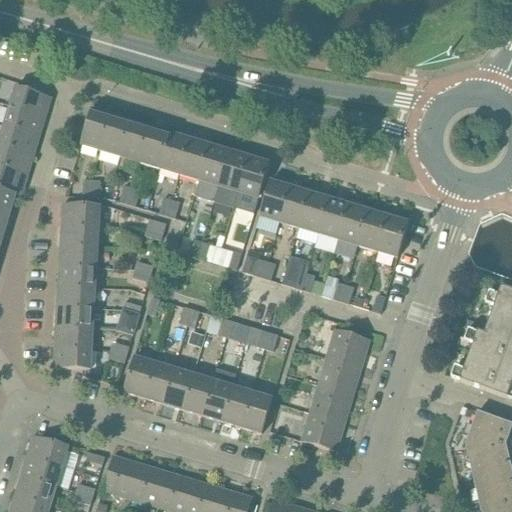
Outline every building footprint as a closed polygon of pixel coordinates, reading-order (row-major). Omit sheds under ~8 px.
[(15,88),(9,109),(45,119),(51,99),(22,90),(15,88)] [(9,109),(3,128),(39,138),(45,119),(9,109)] [(111,117),(91,111),(80,147),(100,153),(111,117)] [(131,123),(111,117),(100,153),(120,159),(131,123)] [(150,129),(131,123),(120,159),(140,165),(150,129)] [(3,128),(0,138),(0,148),(33,158),(39,138),(3,128)] [(150,129),(140,165),(159,170),(170,135),(150,129)] [(190,141),(170,135),(159,170),(179,176),(190,141)] [(179,176),(199,182),(209,147),(190,141),(179,176)] [(199,182),(194,198),(214,203),(229,153),(209,147),(199,182)] [(0,148),(0,169),(27,178),(33,158),(0,148)] [(229,153),(214,203),(233,209),(248,159),(229,153)] [(248,159),(233,209),(254,216),(258,200),(269,165),(248,159)] [(0,191),(15,196),(19,198),(21,198),(27,178),(0,169),(0,191)] [(90,200),(91,183),(83,182),(82,199),(90,200)] [(270,182),(255,232),(275,238),(279,224),(290,189),(270,182)] [(100,183),(91,183),(90,200),(99,200),(100,183)] [(127,207),(132,190),(124,188),(119,204),(127,207)] [(309,194),(290,189),(279,224),(299,230),(309,194)] [(140,193),(132,190),(127,207),(135,209),(140,193)] [(0,212),(9,216),(15,196),(0,191),(0,212)] [(318,236),(329,200),(309,194),(299,230),(318,236)] [(166,218),(171,202),(163,200),(158,216),(166,218)] [(348,206),(329,200),(318,236),(338,242),(348,206)] [(179,205),(171,202),(166,218),(175,221),(179,205)] [(63,205),(61,227),(98,229),(100,207),(63,205)] [(357,248),(368,212),(348,206),(338,242),(357,248)] [(0,212),(0,234),(3,235),(9,216),(0,212)] [(388,218),(368,212),(357,248),(377,254),(388,218)] [(377,254),(397,260),(408,224),(388,218),(377,254)] [(150,221),(147,229),(163,234),(166,226),(150,221)] [(97,249),(98,229),(61,227),(60,247),(97,249)] [(147,229),(147,232),(145,238),(161,242),(163,234),(147,229)] [(197,260),(201,244),(193,242),(188,258),(197,260)] [(209,247),(201,244),(197,260),(205,263),(209,247)] [(216,266),(221,250),(210,246),(209,247),(205,263),(216,266)] [(96,269),(97,249),(60,247),(59,267),(96,269)] [(233,253),(221,250),(216,266),(228,270),(233,254),(233,253)] [(254,278),(259,262),(261,255),(249,251),(242,274),(254,278)] [(236,273),(241,256),(233,254),(228,270),(236,273)] [(254,278),(262,280),(267,264),(259,262),(254,278)] [(151,276),(153,268),(137,263),(135,271),(151,276)] [(282,286),(301,292),(306,276),(308,269),(289,263),(282,286)] [(275,267),(267,264),(262,280),(270,283),(275,267)] [(59,267),(58,288),(95,290),(96,269),(59,267)] [(148,286),(151,276),(135,271),(132,281),(148,286)] [(315,279),(306,276),(301,292),(310,295),(315,279)] [(340,304),(345,288),(337,285),(332,301),(340,304)] [(94,310),(95,290),(58,288),(57,308),(94,310)] [(354,290),(345,288),(340,304),(349,306),(354,290)] [(477,333),(459,382),(507,400),(511,385),(511,292),(501,288),(484,336),(477,333)] [(380,316),(385,300),(377,297),(372,313),(380,316)] [(152,299),(147,315),(155,318),(160,302),(152,299)] [(126,302),(123,312),(139,316),(142,307),(126,302)] [(57,308),(55,328),(92,330),(94,310),(57,308)] [(192,311),(183,309),(178,325),(187,327),(192,311)] [(200,314),(192,311),(187,327),(195,330),(200,314)] [(120,320),(116,332),(133,337),(136,325),(139,316),(123,312),(120,320)] [(207,333),(226,339),(230,323),(212,317),(207,333)] [(239,326),(230,323),(226,339),(234,342),(239,326)] [(91,351),(92,330),(55,328),(54,349),(91,351)] [(335,331),(326,360),(361,370),(369,342),(335,331)] [(261,332),(256,348),(265,351),(270,335),(261,332)] [(278,337),(270,335),(265,351),(273,353),(278,337)] [(127,357),(129,348),(113,344),(111,352),(127,357)] [(90,372),(91,351),(54,349),(53,370),(90,372)] [(127,357),(111,352),(108,360),(124,365),(127,357)] [(124,390),(123,394),(143,400),(154,364),(134,358),(124,390)] [(352,398),(361,370),(326,360),(318,387),(352,398)] [(154,364),(143,400),(163,406),(174,370),(154,364)] [(174,370),(163,406),(182,412),(193,376),(174,370)] [(213,382),(202,418),(221,423),(232,388),(235,377),(216,371),(213,382)] [(193,376),(182,412),(202,418),(213,382),(193,376)] [(352,398),(318,387),(309,415),(344,425),(352,398)] [(232,388),(221,423),(241,429),(252,394),(232,388)] [(252,394),(241,429),(261,436),(263,431),(272,400),(252,394)] [(477,413),(465,447),(480,511),(511,511),(511,472),(506,446),(506,444),(508,439),(511,428),(511,425),(496,420),(477,413)] [(336,454),(344,425),(309,415),(301,443),(336,454)] [(33,437),(27,458),(62,468),(68,448),(33,437)] [(105,459),(88,454),(86,462),(102,467),(105,459)] [(27,458),(21,477),(56,488),(62,468),(27,458)] [(141,466),(112,458),(102,492),(130,501),(141,466)] [(168,475),(141,466),(130,501),(158,509),(168,475)] [(168,475),(158,509),(166,511),(187,511),(196,483),(168,475)] [(15,497),(50,508),(56,488),(21,477),(15,497)] [(217,511),(224,491),(196,483),(187,511),(217,511)] [(92,499),(95,490),(79,486),(76,494),(92,499)] [(224,491),(217,511),(248,511),(252,500),(224,491)] [(92,499),(76,494),(74,502),(90,507),(92,499)] [(15,497),(10,511),(49,511),(50,508),(15,497)] [(300,511),(301,510),(272,501),(269,511),(300,511)]
